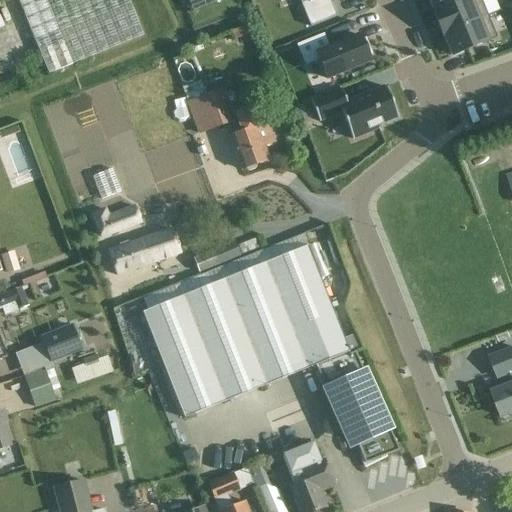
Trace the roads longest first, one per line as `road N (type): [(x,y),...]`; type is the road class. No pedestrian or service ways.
road 1 (residential): [(430,102),(438,123),(355,198),(467,483)]
road 2 (unknown): [(124,511),(114,427),(138,381),(116,288)]
